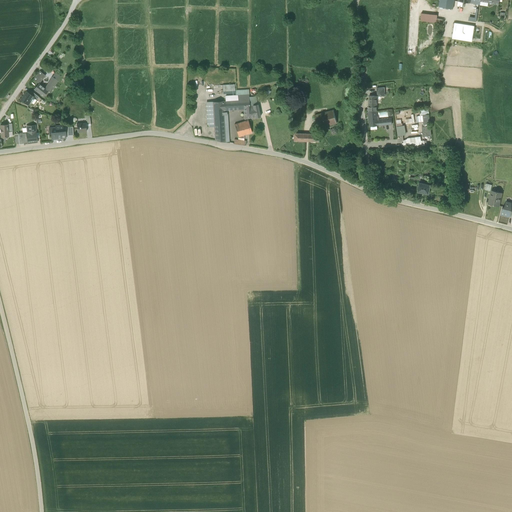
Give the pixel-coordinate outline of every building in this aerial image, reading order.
[(440,7),(453,9),(454,0),(439,0),(439,7),(440,7)] [(453,35),(472,38),(474,26),(455,23),(453,35)] [(38,83),(39,84),(45,75),(40,71),(34,79),(38,83)] [(51,93),(58,80),(52,77),(45,88),(48,91),(51,93)] [(43,97),(48,91),(45,88),(39,84),(38,83),(34,89),(43,97)] [(234,84),(222,85),(223,92),(231,92),(235,92),(235,88),(234,84)] [(215,140),(225,142),(223,111),(228,110),(244,109),(249,109),(249,106),(249,97),(249,95),(249,90),(236,91),(236,96),(225,96),(226,101),(213,102),(214,125),(215,140)] [(28,105),(30,102),(33,98),(34,97),(30,94),(27,91),(20,100),(28,105)] [(36,100),(37,100),(39,97),(32,92),(30,94),(34,97),(33,98),(36,100)] [(256,96),(249,97),(249,106),(258,104),(256,96)] [(376,112),(377,104),(373,103),(374,96),(369,96),(368,113),(376,112)] [(244,109),(244,119),(255,117),(255,118),(260,117),(258,104),(249,106),(249,109),(244,109)] [(314,116),(318,130),(337,124),(333,111),(314,116)] [(377,120),(376,112),(368,113),(370,126),(378,125),(377,120)] [(422,127),(423,136),(431,136),(430,124),(429,115),(423,115),(424,126),(422,127)] [(234,125),(238,137),(243,136),(252,133),(248,120),(234,125)] [(77,124),(77,133),(86,132),(86,127),(85,123),(77,124)] [(27,128),(28,132),(29,143),(37,142),(35,126),(27,126),(27,128)] [(51,134),(52,140),(66,138),(65,130),(63,130),(63,126),(55,126),(56,128),(49,128),(50,134),(51,134)] [(397,127),(398,136),(405,135),(404,126),(397,127)] [(294,141),(305,142),(305,135),(303,134),(295,134),(294,141)] [(305,142),(319,143),(320,136),(305,135),(305,142)] [(234,144),(246,146),(246,141),(243,141),(243,136),(238,137),(238,140),(234,140),(234,144)] [(430,185),(427,184),(419,183),(417,192),(429,194),(430,185)] [(489,204),(498,206),(502,194),(492,191),(489,204)] [(501,214),(510,217),(511,210),(511,203),(506,202),(504,208),(502,208),(500,215),(501,215),(501,214)]
